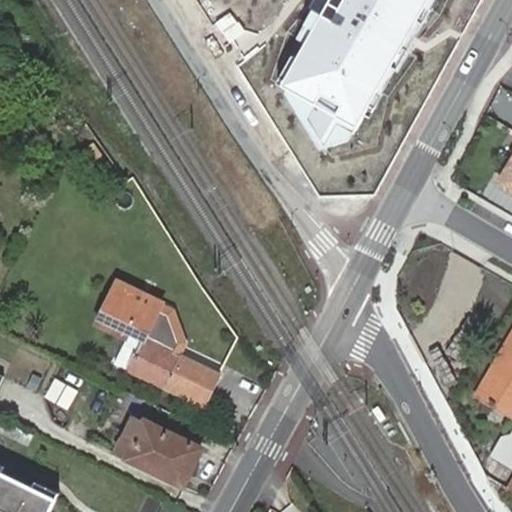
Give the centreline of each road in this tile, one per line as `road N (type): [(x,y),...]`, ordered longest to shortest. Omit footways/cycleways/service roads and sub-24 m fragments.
road 1 (residential): [(159,0),(263,166),(320,243),(358,277)]
road 2 (residential): [(470,511),(391,362),(337,315)]
road 3 (residential): [(337,315),(230,511)]
road 4 (residential): [(508,0),(405,190)]
road 5 (unknown): [(365,0),(354,27),(352,163)]
road 6 (residential): [(511,251),(405,190)]
